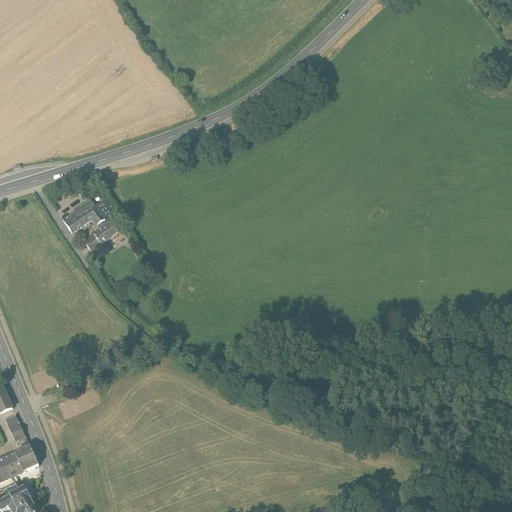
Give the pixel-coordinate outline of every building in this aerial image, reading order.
[(74,212),(62,220),(72,234),(91,221),(95,227),(96,226),(105,220),(104,219),(113,214),(103,201),(95,206),(90,199),(73,210),(74,212)] [(105,220),(96,226),(98,229),(107,222),(106,220),(105,220)] [(107,222),(98,229),(92,232),(93,233),(83,240),(91,252),(118,233),(109,221),(107,222)] [(2,384),(0,385),(0,414),(14,408),(2,384)] [(16,416),(5,421),(15,443),(26,437),(16,416)] [(0,485),(39,468),(29,446),(16,452),(0,458),(0,485)] [(9,511),(35,511),(34,511),(36,510),(24,487),(0,499),(0,511),(4,511),(8,510),(9,511)]
